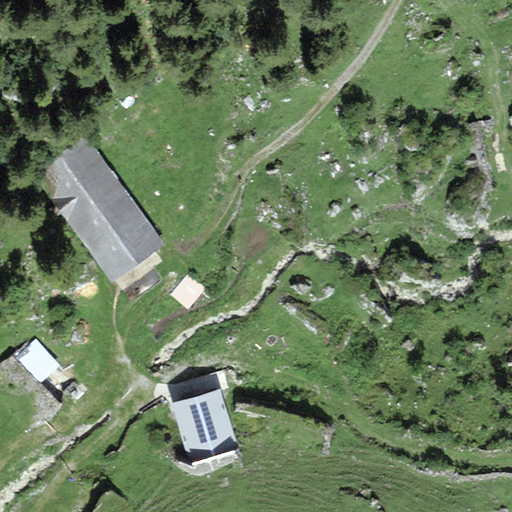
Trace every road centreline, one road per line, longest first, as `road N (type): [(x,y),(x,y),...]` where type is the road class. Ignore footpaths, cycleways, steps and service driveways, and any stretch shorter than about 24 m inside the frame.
road 1 (track): [(130,369),(121,349),(125,332),(203,238),(246,167),(338,88),(398,0)]
road 2 (track): [(130,369),(156,381),(221,367),(258,370),(331,400),(392,441),(441,455),(511,460)]
